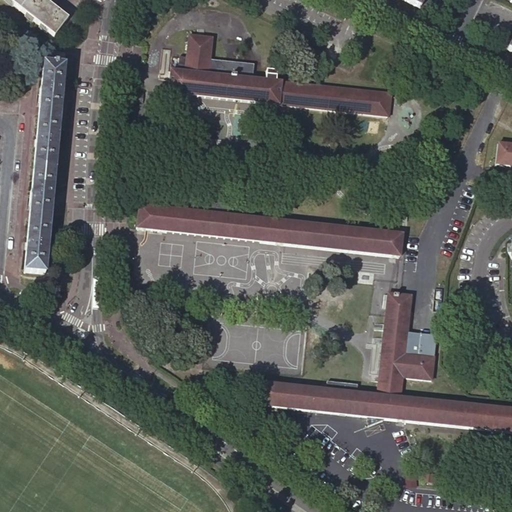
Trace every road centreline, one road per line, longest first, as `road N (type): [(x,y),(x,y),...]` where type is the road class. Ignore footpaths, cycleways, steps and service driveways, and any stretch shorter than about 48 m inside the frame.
road 1 (residential): [(117,0),(92,268)]
road 2 (tertiary): [(289,502),(93,357)]
road 3 (residential): [(340,0),(448,53)]
